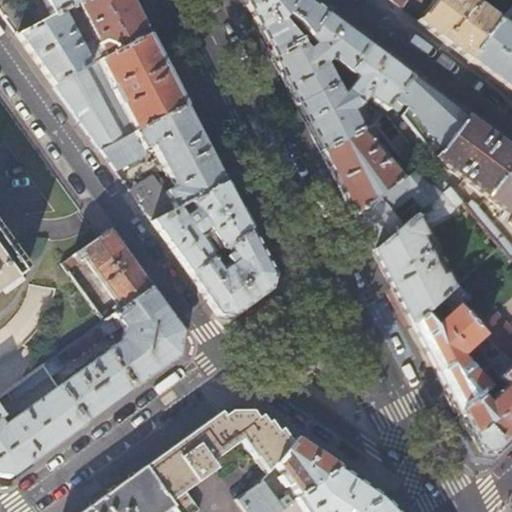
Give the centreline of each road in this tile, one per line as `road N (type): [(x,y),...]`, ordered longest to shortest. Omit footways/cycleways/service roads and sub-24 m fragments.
road 1 (primary): [(184,0),(426,478)]
road 2 (residential): [(220,357),(0,42)]
road 3 (residential): [(5,511),(220,357)]
road 4 (residential): [(220,357),(426,478)]
road 5 (residential): [(345,0),(511,124)]
